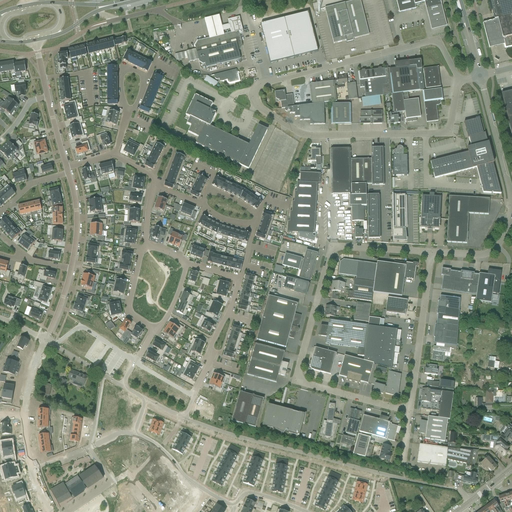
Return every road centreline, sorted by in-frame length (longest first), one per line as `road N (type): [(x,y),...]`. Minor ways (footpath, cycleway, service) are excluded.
road 1 (unclassified): [(431,40),(264,81),(254,100),(306,135),(442,131),(458,81)]
road 2 (unclassified): [(431,253),(333,248),(297,369),(304,383),(408,411)]
road 3 (unclassified): [(408,411),(431,253)]
road 4 (unclassified): [(478,76),(511,200)]
road 5 (residential): [(193,396),(238,277)]
